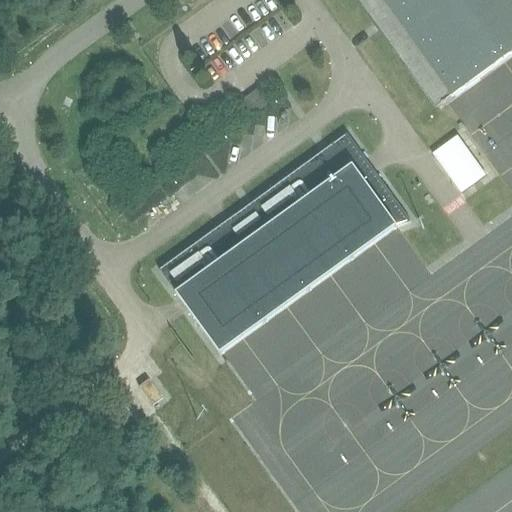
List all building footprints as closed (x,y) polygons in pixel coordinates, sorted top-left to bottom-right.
[(511,0),(357,0),(435,107),(452,95),(454,97),(511,55),(511,0)] [(269,105),(259,90),(239,104),(251,119),(269,105)] [(220,229),(160,272),(180,300),(189,312),(221,357),(398,229),(411,224),(412,223),(387,189),(375,197),(365,183),(354,169),(366,161),(348,136),(230,221),(220,229)] [(162,400),(148,381),(139,388),(153,407),(162,400)] [(136,419),(120,396),(111,403),(127,426),(136,419)]
